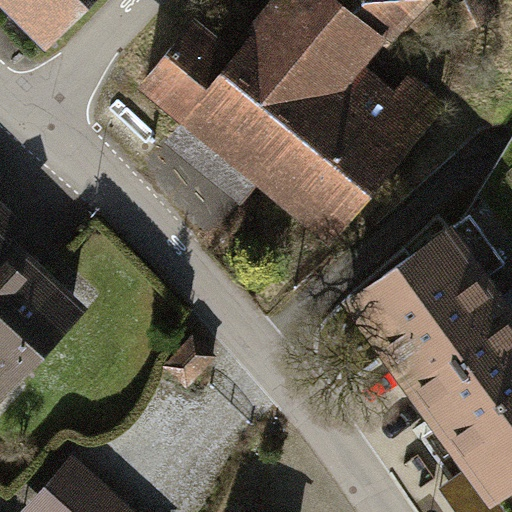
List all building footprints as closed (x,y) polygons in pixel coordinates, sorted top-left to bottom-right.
[(15,0),(44,28),(71,0),(15,0)] [(193,17),(146,76),(336,229),(432,112),(364,57),(384,33),(342,0),(273,0),(233,49),(193,17)] [(372,0),(394,22),(415,0),(372,0)] [(511,300),(457,222),(358,291),(494,487),(511,474),(511,300)] [(0,224),(0,393),(84,301),(0,224)] [(195,336),(167,361),(183,380),(212,354),(195,336)] [(133,511),(71,456),(20,511),(21,511),(133,511)]
